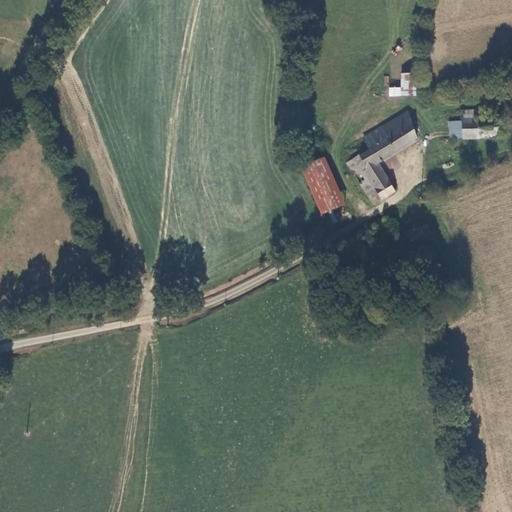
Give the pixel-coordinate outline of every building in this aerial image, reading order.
[(403,94),(415,94),(415,73),(402,73),(403,94)] [(500,136),(508,136),(507,121),(479,122),(479,112),(462,112),(462,121),(449,121),(449,141),(463,141),(500,140),(500,136)] [(348,163),(372,206),(396,193),(378,166),(417,141),(408,115),(365,139),(371,150),(361,156),(361,155),(348,163)] [(325,157),(302,167),(322,213),(346,203),(325,157)] [(425,227),(407,234),(409,242),(428,235),(425,227)]
